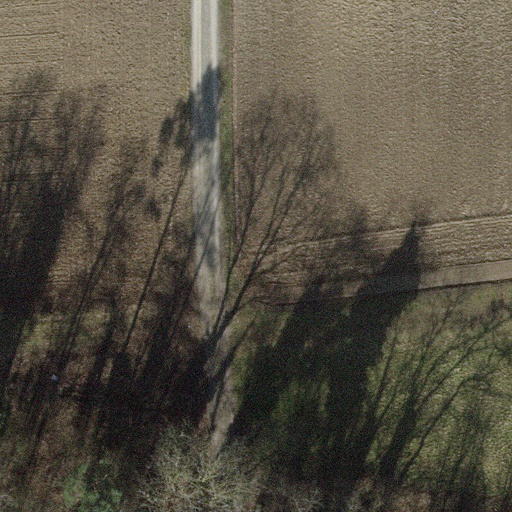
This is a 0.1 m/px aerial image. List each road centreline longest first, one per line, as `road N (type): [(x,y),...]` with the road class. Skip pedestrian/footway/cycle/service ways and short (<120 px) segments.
road 1 (track): [(231,511),(208,237),(207,0)]
road 2 (track): [(219,350),(511,311)]
